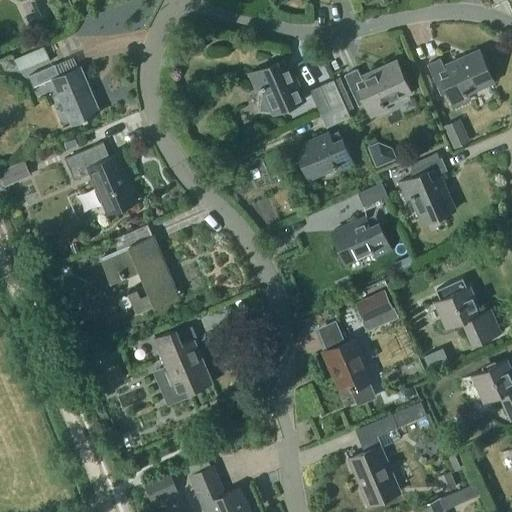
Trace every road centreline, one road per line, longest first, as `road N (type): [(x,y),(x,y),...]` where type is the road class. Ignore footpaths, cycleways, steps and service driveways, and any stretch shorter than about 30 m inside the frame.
road 1 (residential): [(296,511),(275,301),(246,235),(168,142),(148,86),(151,53),(179,0)]
road 2 (residential): [(511,25),(468,9),(290,33),(182,0)]
road 3 (track): [(100,490),(0,247)]
